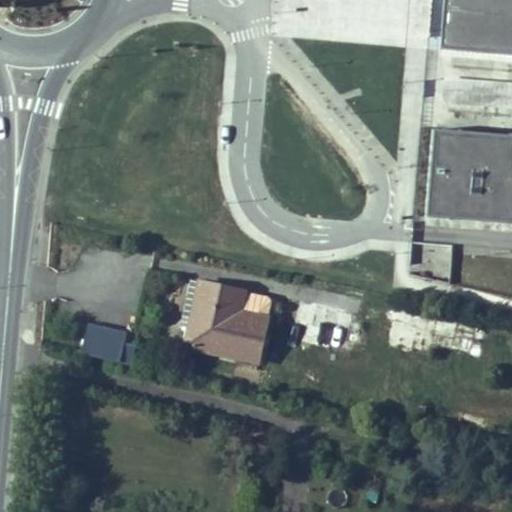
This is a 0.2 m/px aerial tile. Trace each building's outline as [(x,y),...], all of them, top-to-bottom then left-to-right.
[(511,21),(511,0),(446,0),(442,50),(511,56),(511,44),(485,42),(487,20),(511,21)] [(511,21),(487,20),(485,42),(511,44),(511,56),(511,55),(511,136),(435,130),(428,217),(511,224),(511,21)] [(193,319),(201,283),(191,281),(183,316),(184,317),(193,319)] [(259,363),(268,319),(242,313),(246,292),(201,282),(201,283),(193,319),(191,329),(187,347),(259,363)] [(268,319),(272,302),(269,297),(246,292),(242,313),(268,319)] [(353,330),(324,326),(327,309),(299,305),(294,339),(326,344),(326,346),(350,350),(353,330)] [(477,327),(390,308),(388,320),(391,320),(386,344),(431,354),(436,331),(454,336),(450,350),(479,358),(486,333),(477,327)] [(191,329),(193,319),(184,317),(181,327),(191,329)] [(135,345),(124,343),(127,333),(88,325),(82,354),(131,365),(135,346),(135,345)] [(139,367),(143,348),(135,346),(131,365),(139,367)]
